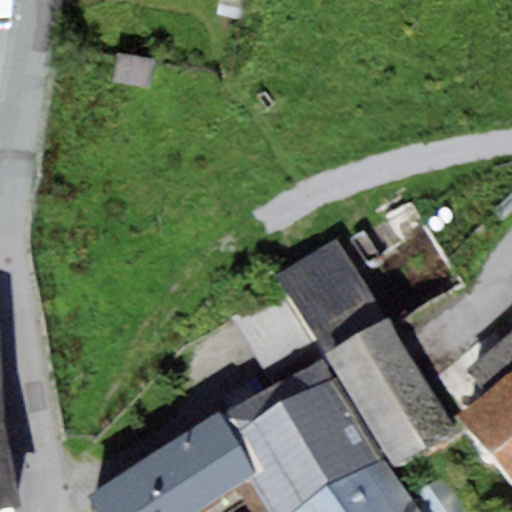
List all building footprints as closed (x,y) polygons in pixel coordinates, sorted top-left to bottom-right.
[(276,287),(325,369),(386,471),(393,483),(455,436),(336,245),(276,287)] [(245,511),(323,511),(386,471),(325,369),(220,433),(257,498),(242,507),(245,511)] [(511,387),(458,433),(511,499),(511,387)] [(100,506),(90,511),(233,511),(242,507),(257,498),(220,433),(217,429),(100,506)] [(14,511),(3,446),(0,446),(0,511),(14,511)] [(386,471),(323,511),(410,511),(393,483),(386,471)]
